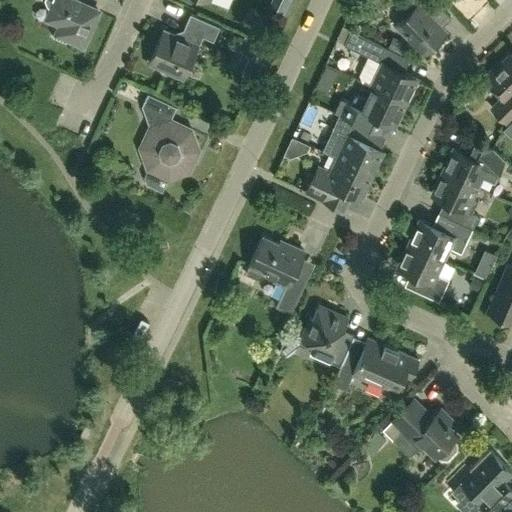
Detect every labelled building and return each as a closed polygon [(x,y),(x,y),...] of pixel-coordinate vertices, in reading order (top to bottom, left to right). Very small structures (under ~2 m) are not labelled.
[(44,0),(47,6),(51,8),(47,19),(63,26),(59,35),(83,45),(98,11),(74,0),(44,0)] [(439,6),(433,0),(401,0),(399,3),(397,6),(398,9),(405,16),(396,25),(412,41),(413,40),(425,53),(446,31),(433,18),(432,12),(439,6)] [(213,40),(219,26),(190,13),(182,33),(176,35),(163,29),(149,62),(162,68),(164,74),(170,72),(183,78),(202,35),(213,40)] [(416,77),(382,61),(374,58),(381,44),(351,29),(344,44),(368,55),(360,73),(362,81),(405,101),(416,77)] [(511,51),(485,79),(503,97),(492,108),(505,121),(511,114),(511,51)] [(394,124),(405,101),(362,81),(371,85),(365,98),(358,94),(354,96),(351,103),(341,98),(334,112),(339,114),(364,126),(367,127),(373,114),(394,124)] [(150,127),(140,147),(148,169),(144,177),(146,183),(162,191),(168,178),(189,171),(199,150),(191,129),(170,119),(176,107),(148,93),(142,106),(150,127)] [(360,135),(364,126),(339,114),(332,128),(348,135),(337,157),(371,173),(383,150),(369,143),(369,139),(360,135)] [(493,147),(478,140),(472,138),(465,152),(453,147),(442,170),(477,186),(482,176),(494,181),(505,159),(493,147)] [(306,191),(331,203),(345,209),(352,193),(360,197),(371,173),(337,157),(330,171),(318,165),(306,191)] [(472,197),(477,186),(442,170),(431,194),(453,204),(447,217),(472,228),(478,215),(472,213),(478,200),(472,197)] [(461,253),(472,228),(447,217),(441,229),(419,219),(408,242),(443,259),(449,247),(461,253)] [(263,236),(255,252),(246,273),(257,278),(261,276),(264,271),(275,276),(273,279),(285,285),(278,300),(275,306),(291,313),(309,274),(296,268),(304,251),(290,244),(288,248),(263,236)] [(436,273),(443,259),(408,242),(397,266),(419,276),(413,289),(439,301),(449,279),(436,273)] [(511,265),(508,263),(487,311),(511,321),(511,265)] [(313,318),(310,317),(302,335),(288,329),(279,352),(285,354),(300,344),(311,348),(309,351),(323,358),(324,355),(341,362),(348,347),(353,335),(342,331),(348,317),(319,304),(313,318)] [(419,359),(367,337),(360,353),(348,347),(341,362),(335,376),(349,382),(352,374),(396,393),(404,375),(411,378),(419,359)] [(435,455),(437,453),(441,458),(449,458),(457,450),(457,441),(453,437),(457,433),(448,424),(452,419),(440,408),(432,416),(413,398),(382,429),(392,439),(402,430),(419,447),(423,443),(435,455)] [(511,495),(511,488),(505,481),(511,473),(511,471),(490,449),(469,469),(464,464),(446,482),(463,499),(459,502),(468,511),(495,511),(506,502),(508,500),(511,495)] [(511,511),(511,507),(506,502),(495,511),(511,511)]
